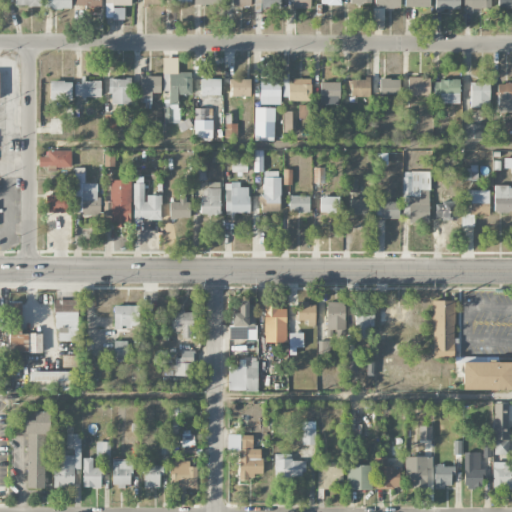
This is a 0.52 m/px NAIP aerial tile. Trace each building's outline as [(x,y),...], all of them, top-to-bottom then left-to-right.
[(72,9),(71,0),(51,0),(51,9),(72,9)] [(101,8),(100,0),(74,0),(75,7),(101,8)] [(280,0),(257,0),(257,9),(280,9),(280,0)] [(291,0),(292,8),(310,8),(310,0),(291,0)] [(400,0),(374,0),(375,8),(400,8),(400,0)] [(429,0),(404,0),(405,8),(430,8),(429,0)] [(460,0),(435,0),(435,10),(460,10),(460,0)] [(463,0),(464,10),(491,10),(490,0),(463,0)] [(511,7),(511,0),(497,0),(498,8),(511,7)] [(124,8),(112,8),(112,20),(124,19),(124,8)] [(164,122),(179,123),(179,95),(191,95),(191,72),(177,72),(177,58),(163,58),(163,91),(169,91),(169,108),(164,108),(164,122)] [(160,77),(140,77),(140,98),(152,98),(152,93),(160,93),(160,77)] [(429,95),(429,77),(408,77),(408,95),(429,95)] [(130,104),(131,79),(110,79),(109,104),(130,104)] [(201,95),(220,95),(220,79),(201,79),(201,95)] [(250,79),(230,79),(230,97),(251,96),(250,79)] [(280,105),(280,80),(260,79),(260,104),(280,105)] [(289,101),(311,101),(311,79),(288,80),(289,101)] [(351,79),(351,97),(370,97),(370,79),(351,79)] [(379,95),(399,95),(398,79),(379,79),(379,95)] [(434,80),(434,103),(459,102),(459,80),(434,80)] [(72,100),(72,81),(50,81),(50,100),(72,100)] [(100,97),(101,81),(83,81),(83,84),(75,84),(74,97),(100,97)] [(340,82),(320,82),(320,104),(339,105),(340,82)] [(471,108),(490,108),(489,82),(470,82),(471,108)] [(511,83),(498,83),(497,112),(511,112),(511,83)] [(275,108),(255,108),(254,141),(274,141),(275,108)] [(212,109),(194,109),(194,130),(212,130),(212,109)] [(404,109),(403,125),(412,125),(412,109),(404,109)] [(118,115),(104,114),(104,130),(117,131),(118,115)] [(237,124),(224,124),(225,142),(238,142),(237,124)] [(482,124),(464,124),(464,138),(482,138),(482,124)] [(72,151),(47,150),(47,157),(39,156),(39,167),(71,168),(72,151)] [(263,150),(255,150),(254,171),(262,171),(263,150)] [(205,180),(206,162),(194,161),(194,180),(205,180)] [(232,172),(240,172),(240,161),(232,161),(232,172)] [(280,171),(264,172),(264,195),(260,195),(260,211),(280,211),(280,171)] [(403,205),(409,205),(409,223),(430,223),(429,171),(403,172),(403,205)] [(357,192),(358,178),(343,178),(343,192),(357,192)] [(131,180),(111,180),(110,223),(130,223),(131,180)] [(221,183),(207,182),(207,191),(201,191),(200,214),(220,215),(221,183)] [(161,195),(145,195),(144,183),(133,184),(134,221),(161,220),(161,195)] [(249,213),(249,187),(238,188),(238,183),(225,183),(225,214),(249,213)] [(494,212),(511,212),(511,186),(494,186),(494,212)] [(489,215),(489,190),(470,190),(470,215),(461,215),(461,226),(473,226),(473,215),(489,215)] [(69,212),(68,195),(47,195),(47,213),(69,212)] [(309,213),(310,196),(289,195),(289,213),(309,213)] [(320,213),(340,213),(339,196),(320,196),(320,213)] [(349,198),(350,216),(369,215),(368,198),(349,198)] [(189,218),(189,200),(169,200),(170,219),(189,218)] [(373,218),(399,218),(399,202),(373,202),(373,218)] [(77,300),(56,300),(57,341),(78,341),(77,300)] [(454,356),(454,300),(432,300),(432,356),(454,356)] [(22,301),(8,301),(8,333),(21,333),(22,301)] [(344,302),(326,302),(327,338),(337,338),(337,335),(345,335),(344,302)] [(256,340),(256,303),(239,303),(239,312),(232,312),(232,326),(229,326),(229,339),(256,340)] [(297,321),(307,320),(307,326),(315,326),(315,303),(297,303),(297,321)] [(139,305),(114,306),(114,327),(139,327),(139,305)] [(264,343),(286,342),(286,306),(264,306),(264,343)] [(413,306),(380,306),(380,324),(403,323),(403,328),(413,328),(413,306)] [(174,311),(173,329),(182,330),(182,338),(193,338),(193,312),(174,311)] [(356,311),(355,330),(347,329),(347,341),(354,341),(354,339),(367,339),(367,326),(374,326),(374,312),(356,311)] [(173,325),(174,314),(158,313),(157,323),(173,325)] [(42,352),(42,333),(10,334),(10,352),(42,352)] [(303,333),(289,333),(289,354),(296,354),(296,347),(303,347),(303,333)] [(127,359),(127,341),(113,341),(113,359),(127,359)] [(331,353),(331,341),(318,341),(318,354),(331,353)] [(194,351),(181,351),(181,358),(175,358),(175,376),(193,376),(194,351)] [(74,356),(63,356),(63,367),(74,367),(74,356)] [(511,390),(511,361),(462,361),(463,391),(511,390)] [(228,391),(257,391),(258,365),(228,365),(228,391)] [(30,390),(77,391),(77,372),(30,371),(30,390)] [(27,488),(44,488),(45,434),(50,434),(50,412),(34,412),(34,420),(27,420),(27,488)] [(508,421),(494,420),(494,455),(508,455),(508,421)] [(315,421),(302,422),(302,445),(316,445),(315,421)] [(80,469),(81,434),(67,434),(66,448),(74,449),(74,455),(53,455),(52,487),(74,487),(74,468),(80,469)] [(253,435),(227,434),(227,450),(239,451),(239,477),(261,477),(262,449),(252,449),(253,435)] [(110,442),(96,442),(96,456),(110,456),(110,442)] [(480,453),(464,452),(463,488),(482,488),(482,469),(479,469),(480,453)] [(291,454),(274,454),(274,479),(304,480),(304,461),(291,460),(291,454)] [(386,458),(377,457),(375,488),(400,489),(401,467),(386,467),(386,458)] [(407,457),(407,489),(427,489),(427,457),(407,457)] [(82,487),(101,488),(101,468),(92,467),(93,458),(83,458),(82,487)] [(112,485),(132,485),(132,459),(112,460),(112,485)] [(189,461),(170,461),(171,489),(197,488),(197,467),(189,467),(189,461)] [(511,462),(493,463),(493,489),(511,488),(511,462)] [(317,489),(334,489),(334,481),(342,481),(343,463),(318,463),(317,489)] [(162,464),(143,464),(143,488),(160,487),(160,476),(162,476),(162,464)] [(371,465),(347,465),(347,490),(372,489),(371,465)] [(435,487),(451,487),(451,475),(455,475),(454,465),(434,465),(435,487)]
